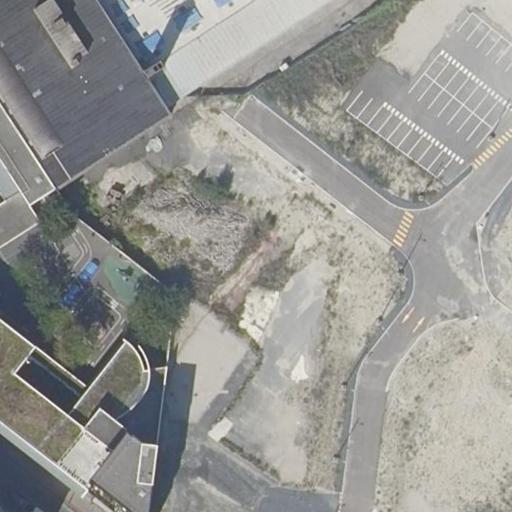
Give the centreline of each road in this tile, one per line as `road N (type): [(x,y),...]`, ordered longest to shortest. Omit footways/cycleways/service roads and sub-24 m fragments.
road 1 (residential): [(448,275),(380,362),(353,511)]
road 2 (residential): [(247,110),(403,228),(448,275)]
road 3 (residential): [(511,151),(454,220),(448,275)]
